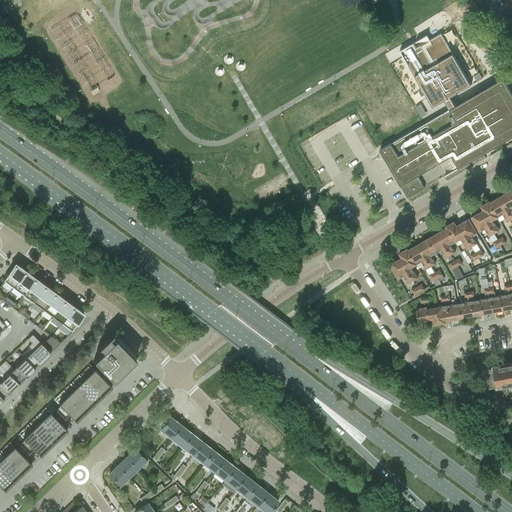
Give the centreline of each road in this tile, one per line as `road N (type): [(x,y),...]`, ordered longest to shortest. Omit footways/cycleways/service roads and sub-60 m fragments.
road 1 (trunk): [(309,361),(0,131)]
road 2 (trunk): [(0,154),(295,375)]
road 3 (trunk): [(508,511),(309,361)]
road 4 (trunk): [(511,479),(394,402),(309,361)]
road 5 (trunk): [(295,375),(474,511)]
road 6 (residential): [(0,505),(156,354)]
road 7 (residential): [(331,511),(241,440),(179,376)]
road 8 (tertiary): [(179,376),(344,257)]
road 9 (tertiary): [(344,257),(511,159)]
road 10 (trunk): [(295,375),(425,511)]
road 11 (residential): [(156,354),(16,242)]
road 12 (residential): [(428,368),(402,344),(344,257)]
road 13 (tertiary): [(78,472),(179,376)]
